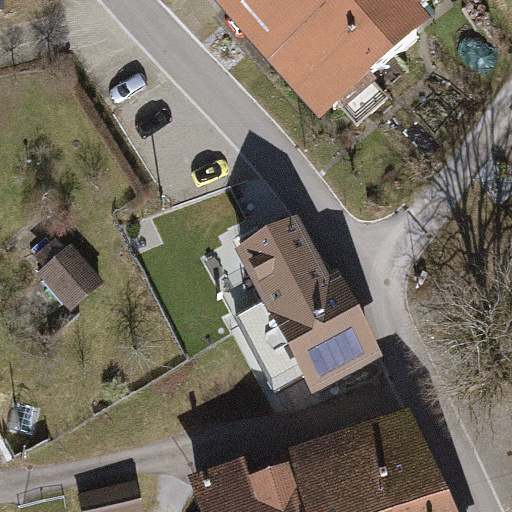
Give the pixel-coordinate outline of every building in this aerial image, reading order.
[(228,0),(220,7),(328,130),(374,90),(362,77),(449,0),(228,0)] [(71,315),(102,289),(73,254),(42,279),(71,315)] [(303,386),(313,404),(381,364),(317,255),(249,295),(259,311),(233,327),(276,401),(303,386)] [(450,511),(410,423),(187,490),(194,511),(450,511)] [(142,511),(140,494),(81,503),(82,511),(142,511)]
